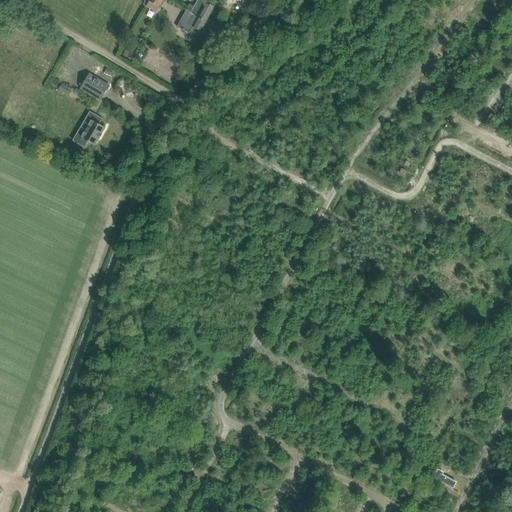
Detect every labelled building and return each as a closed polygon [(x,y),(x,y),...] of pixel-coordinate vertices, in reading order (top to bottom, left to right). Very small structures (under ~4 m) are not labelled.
[(193,5),(190,9),(197,13),(200,9),(209,15),(213,6),(201,0),(196,0),(194,5),(193,5)] [(397,12),(378,0),(373,8),(392,20),(397,12)] [(422,0),(415,6),(427,21),(432,16),(428,11),(431,8),(424,0),(422,0)] [(181,17),(176,26),(201,40),(201,41),(208,29),(207,29),(206,30),(201,28),(205,21),(189,12),(185,10),(181,17)] [(364,15),(355,18),(358,28),(368,24),(364,15)] [(437,23),(426,32),(430,37),(441,28),(437,23)] [(387,26),(381,31),(396,49),(402,44),(387,26)] [(339,34),(343,42),(349,39),(352,43),(357,40),(350,28),(339,34)] [(368,30),(362,36),(367,42),(374,36),(368,30)] [(479,51),(483,46),(469,35),(464,40),(479,51)] [(131,40),(127,47),(133,51),(138,44),(131,40)] [(339,57),(344,53),(332,40),(328,44),(339,57)] [(376,44),(370,47),(378,61),(384,58),(376,44)] [(464,66),(469,61),(456,46),(450,51),(464,66)] [(367,49),(360,53),(364,59),(370,54),(367,49)] [(500,55),(510,66),(511,64),(511,56),(505,50),(500,55)] [(375,72),(381,66),(372,58),(367,64),(375,72)] [(354,93),(366,82),(350,64),(338,75),(354,93)] [(498,82),(502,77),(491,66),(486,71),(498,82)] [(294,73),(308,90),(316,83),(301,67),(294,73)] [(455,90),(463,79),(446,68),(442,74),(452,81),(449,86),(455,90)] [(109,85),(89,73),(80,88),(100,100),(109,85)] [(472,86),(484,95),(492,86),(481,76),(472,86)] [(56,79),(53,84),(58,87),(61,82),(56,79)] [(68,95),(72,89),(62,83),(58,89),(68,95)] [(467,105),(474,93),(467,90),(461,101),(467,105)] [(265,98),(280,112),(285,106),(270,92),(265,98)] [(321,92),(304,107),(320,125),(333,114),(328,109),(333,104),(321,92)] [(450,109),(449,119),(464,122),(466,111),(450,109)] [(105,127),(99,124),(102,118),(92,112),(89,118),(92,120),(82,137),(77,135),(74,140),(84,146),(87,141),(94,145),(98,138),(99,139),(101,134),(105,127)] [(238,120),(264,132),(267,125),(241,112),(238,120)] [(194,142),(205,148),(210,138),(199,132),(194,142)] [(263,151),(274,155),(280,136),(269,132),(263,151)] [(389,167),(411,144),(402,135),(380,158),(389,167)] [(215,141),(202,166),(210,170),(224,145),(215,141)] [(222,164),(217,174),(233,182),(246,157),(227,148),(224,154),(228,156),(224,164),(222,164)] [(309,175),(318,180),(331,157),(322,152),(309,175)] [(276,163),(279,157),(272,154),(269,159),(276,163)] [(460,172),(467,175),(472,162),(451,154),(448,161),(443,159),(440,167),(444,168),(440,176),(447,179),(455,161),(463,165),(460,172)] [(254,162),(251,170),(246,168),(240,184),(251,188),(260,164),(254,162)] [(472,168),(462,189),(469,192),(473,183),(479,186),(485,175),(472,168)] [(258,194),(269,174),(263,171),(252,191),(258,194)] [(179,191),(190,196),(198,177),(187,172),(179,191)] [(501,186),(504,179),(498,175),(494,183),(501,186)] [(279,209),(293,185),(287,181),(277,198),(270,193),(265,201),(279,209)] [(107,216),(115,192),(91,184),(87,197),(85,196),(82,208),(107,216)] [(496,206),(499,196),(497,195),(499,188),(492,185),(486,202),(496,206)] [(432,187),(429,197),(436,199),(439,190),(432,187)] [(355,190),(346,207),(351,210),(360,193),(355,190)] [(313,197),(303,215),(298,212),(295,217),(307,224),(319,201),(313,197)] [(234,215),(241,201),(235,198),(229,213),(234,215)] [(371,220),(379,201),(371,198),(363,218),(371,220)] [(445,222),(452,201),(444,199),(437,219),(445,222)] [(27,202),(23,210),(95,248),(99,239),(27,202)] [(384,202),(382,210),(388,212),(390,204),(384,202)] [(391,206),(383,226),(389,228),(397,209),(391,206)] [(194,249),(208,221),(183,209),(171,233),(173,234),(170,240),(178,244),(180,241),(194,249)] [(105,221),(76,211),(73,221),(102,231),(105,221)] [(460,229),(466,232),(474,217),(468,214),(460,229)] [(400,236),(406,239),(413,224),(407,221),(400,236)] [(486,245),(496,225),(490,222),(480,242),(486,245)] [(291,249),(299,230),(289,226),(281,244),(291,249)] [(336,247),(343,229),(337,227),(330,244),(336,247)] [(422,246),(429,230),(423,228),(416,244),(422,246)] [(6,229),(3,236),(50,257),(51,255),(55,257),(57,253),(6,229)] [(211,259),(219,263),(229,243),(222,240),(211,259)] [(359,245),(354,254),(359,257),(364,248),(359,245)] [(460,266),(467,249),(461,246),(454,263),(460,266)] [(190,271),(196,258),(191,255),(190,258),(174,250),(163,273),(170,277),(176,264),(190,271)] [(240,275),(251,256),(243,251),(234,265),(238,267),(235,272),(240,275)] [(379,251),(367,274),(374,278),(386,255),(379,251)] [(86,274),(90,264),(67,255),(61,253),(58,259),(67,263),(65,266),(86,274)] [(318,275),(326,259),(320,256),(312,272),(318,275)] [(352,257),(348,264),(367,274),(371,267),(352,257)] [(475,259),(471,273),(486,278),(490,264),(475,259)] [(511,279),(511,270),(503,267),(500,274),(511,279)] [(251,274),(248,280),(266,289),(274,271),(268,268),(263,280),(251,274)] [(336,287),(343,273),(336,270),(329,284),(336,287)] [(223,281),(230,285),(235,276),(228,272),(223,281)] [(412,291),(419,275),(414,272),(406,288),(412,291)] [(422,295),(429,299),(440,278),(433,274),(422,295)] [(78,276),(75,279),(77,282),(75,284),(79,288),(85,282),(78,276)] [(352,277),(346,294),(352,297),(359,280),(352,277)] [(369,288),(372,282),(365,278),(362,284),(369,288)] [(252,308),(259,295),(234,280),(221,301),(236,310),(240,302),(252,308)] [(486,282),(483,288),(491,291),(494,285),(486,282)] [(511,286),(506,284),(502,293),(511,297),(511,286)] [(371,286),(363,307),(369,309),(377,288),(371,286)] [(450,287),(444,305),(450,307),(456,289),(450,287)] [(382,310),(388,312),(394,297),(382,292),(378,299),(385,302),(382,310)] [(265,308),(271,299),(262,293),(256,302),(265,308)] [(409,314),(412,316),(418,305),(409,299),(398,319),(404,322),(409,314)] [(193,305),(184,332),(192,335),(202,309),(193,305)] [(318,326),(324,328),(330,312),(324,310),(318,326)] [(209,315),(207,323),(214,325),(216,317),(209,315)] [(168,324),(181,329),(184,321),(171,316),(168,324)] [(422,317),(414,335),(422,338),(430,320),(422,317)] [(442,349),(448,333),(444,332),(447,321),(442,319),(433,345),(442,349)] [(339,342),(347,324),(341,321),(333,339),(339,342)] [(284,354),(298,329),(285,322),(271,346),(284,354)] [(217,346),(226,326),(220,324),(216,333),(211,331),(207,342),(217,346)] [(203,331),(209,333),(211,327),(205,325),(203,331)] [(355,348),(362,330),(357,328),(349,345),(355,348)] [(236,346),(229,343),(226,352),(239,358),(247,340),(240,336),(236,346)] [(371,356),(379,339),(373,336),(365,354),(371,356)] [(466,357),(484,365),(494,346),(476,337),(466,357)] [(301,341),(294,357),(300,360),(307,344),(301,341)] [(389,363),(396,348),(391,345),(383,361),(389,363)] [(411,347),(406,357),(404,356),(395,374),(416,385),(430,357),(411,347)] [(511,360),(511,351),(505,348),(492,372),(502,377),(511,360)] [(179,349),(174,360),(182,364),(186,353),(179,349)] [(312,365),(318,369),(328,354),(322,350),(312,365)] [(347,359),(350,353),(343,350),(340,356),(347,359)] [(213,377),(219,363),(205,357),(199,371),(213,377)] [(343,382),(356,388),(367,366),(354,359),(343,382)] [(335,381),(341,364),(335,362),(329,379),(335,381)] [(443,365),(432,387),(446,393),(456,372),(443,365)] [(270,367),(262,384),(269,387),(277,370),(270,367)] [(369,378),(383,382),(385,374),(371,370),(369,378)] [(118,374),(114,381),(122,385),(126,377),(118,374)] [(134,391),(162,404),(172,385),(152,375),(146,387),(138,383),(134,391)] [(295,395),(285,391),(290,379),(280,376),(274,394),(293,401),(295,395)] [(386,401),(392,384),(387,382),(381,399),(386,401)] [(491,388),(487,394),(504,403),(507,397),(491,388)] [(308,412),(317,393),(311,391),(302,409),(308,412)] [(249,410),(256,395),(250,392),(243,408),(249,410)] [(406,400),(417,406),(421,397),(411,392),(406,400)] [(176,413),(183,416),(191,398),(185,395),(176,413)] [(412,422),(420,426),(431,403),(423,399),(412,422)] [(166,410),(176,411),(177,400),(166,400),(166,410)] [(187,424),(201,430),(212,403),(206,401),(204,407),(195,404),(187,424)] [(136,426),(146,407),(140,404),(131,423),(136,426)] [(340,423),(348,409),(343,406),(335,421),(340,423)] [(284,431),(289,419),(295,421),(298,414),(283,408),(275,428),(284,431)] [(450,408),(446,418),(456,422),(460,412),(450,408)] [(471,410),(468,417),(477,422),(481,415),(471,410)] [(438,429),(443,419),(437,415),(432,425),(438,429)] [(155,435),(163,418),(157,416),(149,432),(155,435)] [(292,436),(298,439),(305,420),(299,418),(292,436)] [(357,435),(363,422),(356,420),(351,433),(357,435)] [(479,420),(476,426),(487,433),(490,427),(479,420)] [(386,439),(394,425),(387,421),(384,427),(387,429),(382,437),(386,439)] [(442,428),(448,432),(453,425),(446,421),(442,428)] [(174,426),(166,443),(172,446),(180,429),(174,426)] [(373,435),(368,433),(366,438),(376,442),(382,428),(376,426),(373,435)] [(318,428),(310,446),(317,450),(325,431),(318,428)] [(400,448),(404,441),(395,436),(391,443),(400,448)] [(461,447),(465,440),(458,437),(454,444),(461,447)] [(334,456),(342,441),(336,438),(328,453),(334,456)] [(255,454),(258,447),(239,439),(236,445),(255,454)] [(192,440),(184,455),(190,458),(198,443),(192,440)] [(380,441),(376,449),(389,454),(393,446),(380,441)] [(480,457),(483,452),(466,442),(462,447),(480,457)] [(449,454),(456,457),(461,448),(454,445),(449,454)] [(361,458),(363,452),(354,449),(352,455),(361,458)] [(435,456),(419,451),(414,465),(429,471),(435,456)] [(511,455),(504,452),(500,459),(511,464),(511,455)] [(345,466),(350,468),(354,459),(348,457),(345,466)] [(449,465),(469,475),(472,468),(452,459),(449,465)] [(226,462),(223,469),(241,477),(244,470),(226,462)] [(99,465),(93,482),(100,484),(106,467),(99,465)] [(160,468),(152,482),(158,485),(166,470),(160,468)] [(456,482),(441,474),(442,472),(437,469),(433,477),(452,488),(456,482)] [(182,475),(178,484),(173,482),(169,492),(180,497),(189,478),(182,475)] [(125,482),(117,497),(123,500),(130,485),(125,482)] [(217,496),(222,498),(218,507),(228,511),(237,495),(221,487),(217,496)] [(483,493),(501,500),(503,494),(485,487),(483,493)] [(149,511),(159,494),(152,491),(141,511),(149,511)] [(248,497),(267,504),(269,498),(250,491),(248,497)] [(304,492),(301,498),(314,505),(317,499),(304,492)] [(162,496),(158,502),(164,506),(168,499),(162,496)] [(440,498),(437,503),(453,511),(456,506),(440,498)] [(347,511),(355,511),(357,509),(340,501),(337,507),(347,511)]
